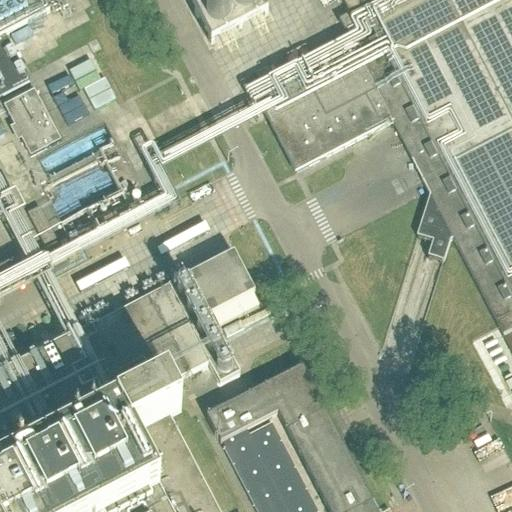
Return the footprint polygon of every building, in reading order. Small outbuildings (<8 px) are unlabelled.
[(0,0),(0,107),(31,91),(7,45),(50,22),(38,0),(0,0)] [(511,0),(382,0),(350,17),(338,23),(347,40),(250,90),(295,176),(391,126),(430,200),(417,239),(433,244),(428,260),(444,264),(450,244),(452,243),(511,357),(511,0)] [(341,0),(350,17),(382,0),(341,0)] [(61,144),(34,94),(4,109),(14,129),(10,131),(17,145),(21,142),(31,160),(61,144)] [(49,257),(60,250),(40,211),(28,217),(49,257)] [(374,511),(372,507),(339,442),(337,436),(326,416),(304,373),(274,389),(273,387),(263,392),(207,421),(221,447),(223,446),(226,453),(224,453),(254,511),(218,511),(171,420),(181,415),(168,390),(193,377),(228,358),(208,319),(253,295),(232,255),(187,279),(188,282),(153,300),(152,299),(19,369),(0,378),(0,511),(374,511)]
